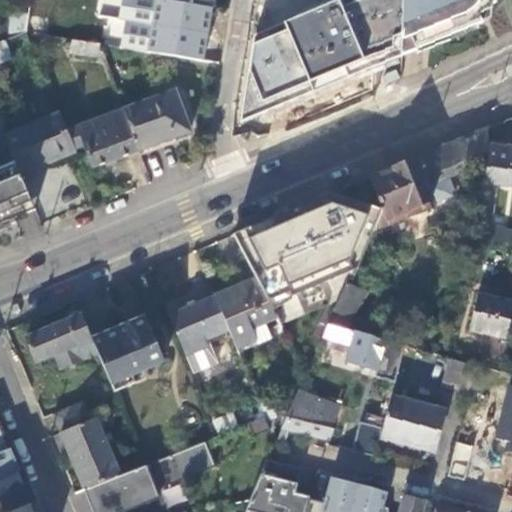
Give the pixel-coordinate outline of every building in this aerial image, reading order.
[(102,0),(100,13),(116,16),(118,0),(102,0)] [(205,60),(214,7),(172,0),(122,0),(119,18),(127,19),(123,47),(205,60)] [(333,0),(255,32),(242,121),(402,55),(402,50),(403,0),(333,0)] [(403,0),(402,50),(402,55),(421,47),(420,44),(448,32),(449,35),(483,21),(479,13),(491,8),(491,3),(495,1),(495,0),(403,0)] [(7,32),(26,33),(28,6),(9,4),(7,32)] [(0,58),(11,54),(4,39),(0,41),(0,58)] [(138,150),(136,150),(138,155),(175,142),(173,137),(189,131),(173,90),(123,108),(138,150)] [(72,147),(82,144),(91,166),(136,150),(138,150),(123,108),(65,131),(72,147)] [(14,162),(20,176),(51,163),(50,161),(74,150),(72,147),(65,131),(59,115),(3,138),(7,147),(14,162)] [(490,146),(487,127),(369,176),(383,209),(406,216),(415,212),(418,213),(427,209),(429,205),(427,202),(432,200),(428,192),(431,191),(428,184),(488,160),(490,146)] [(511,146),(492,144),(478,237),(491,241),(511,246),(511,231),(505,229),(490,227),(495,188),(494,183),(511,185),(511,146)] [(7,147),(0,149),(0,158),(4,166),(14,162),(7,147)] [(0,216),(22,207),(4,166),(0,158),(0,216)] [(140,180),(143,186),(149,183),(146,177),(140,180)] [(330,193),(295,209),(301,213),(294,235),(321,245),(325,243),(333,225),(352,230),(344,251),(332,247),(322,267),(349,277),(352,279),(375,210),(330,193)] [(280,215),(245,230),(245,237),(272,247),(280,215)] [(261,287),(289,272),(303,278),(287,319),(312,329),(314,322),(327,328),(329,323),(347,282),(348,280),(253,243),(251,268),(256,277),(261,287)] [(256,277),(216,296),(229,328),(238,348),(257,339),(252,328),(265,323),(278,317),(261,287),(256,277)] [(366,291),(347,282),(329,323),(334,324),(350,329),(366,291)] [(506,336),(511,311),(511,298),(478,291),(470,327),(506,336)] [(216,296),(170,315),(193,372),(218,362),(207,337),(229,328),(216,296)] [(16,326),(62,432),(92,419),(97,417),(121,406),(115,391),(100,356),(92,339),(76,301),(16,326)] [(100,356),(115,391),(116,390),(136,382),(133,375),(165,362),(145,317),(92,339),(100,356)] [(272,338),(265,323),(252,328),(257,339),(259,344),(272,338)] [(395,378),(404,344),(350,329),(334,324),(331,335),(355,342),(348,366),(382,377),(383,374),(395,378)] [(476,363),(448,356),(442,383),(469,390),(476,363)] [(503,371),(498,370),(489,368),(487,372),(501,377),(503,371)] [(281,431),(288,434),(289,430),(328,440),(341,405),(298,390),(281,431)] [(392,394),(382,431),(380,436),(433,450),(445,408),(392,394)] [(220,435),(239,427),(233,412),(214,420),(220,435)] [(248,434),(271,425),(266,416),(244,424),(248,434)] [(92,419),(62,432),(86,488),(119,475),(108,446),(105,435),(97,417),(92,419)] [(366,426),(359,451),(376,455),(380,436),(382,431),(366,426)] [(26,489),(0,428),(0,511),(16,511),(28,508),(21,491),(26,489)] [(281,431),(279,437),(284,442),(288,434),(281,431)] [(113,432),(105,435),(108,446),(118,442),(113,432)] [(217,467),(206,441),(147,464),(146,464),(119,475),(86,488),(94,511),(125,511),(161,498),(158,490),(217,467)] [(457,441),(448,474),(464,478),(472,445),(457,441)] [(301,468),(269,459),(246,511),(304,511),(309,495),(295,492),(301,468)] [(351,511),(358,482),(315,471),(309,495),(304,511),(351,511)] [(398,511),(403,494),(358,482),(351,511),(398,511)] [(421,511),(426,500),(403,494),(398,511),(421,511)] [(474,511),(437,503),(434,511),(474,511)]
